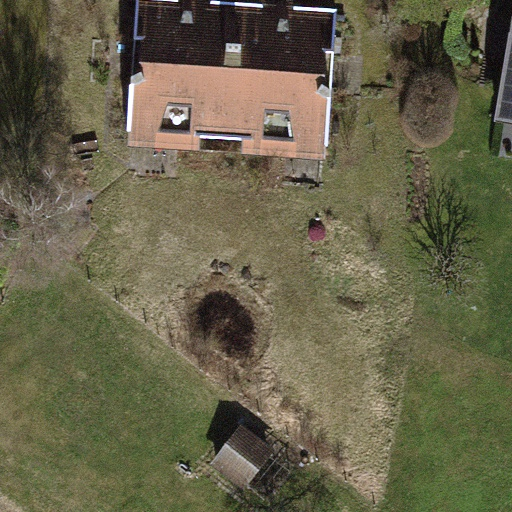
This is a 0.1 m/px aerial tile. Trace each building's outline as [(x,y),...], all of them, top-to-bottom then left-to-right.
[(511,7),(493,138),(511,140),(511,7)] [(133,13),(126,163),(192,166),(193,149),(224,151),(231,17),(133,13)] [(231,17),(224,151),(249,152),(248,170),(322,174),(329,22),(231,17)] [(92,202),(48,193),(43,219),(87,228),(92,202)] [(235,437),(206,474),(238,499),(267,462),(235,437)]
